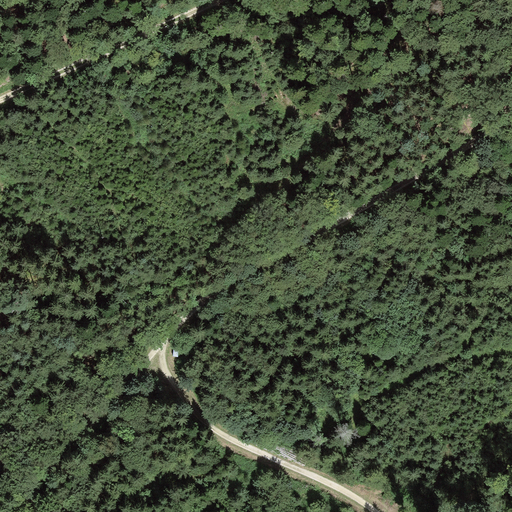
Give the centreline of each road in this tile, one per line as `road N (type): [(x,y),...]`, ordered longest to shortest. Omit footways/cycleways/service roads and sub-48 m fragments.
road 1 (track): [(511,121),(217,289),(182,317),(13,511)]
road 2 (track): [(380,511),(204,422),(169,383),(155,350)]
road 3 (track): [(0,88),(239,0)]
